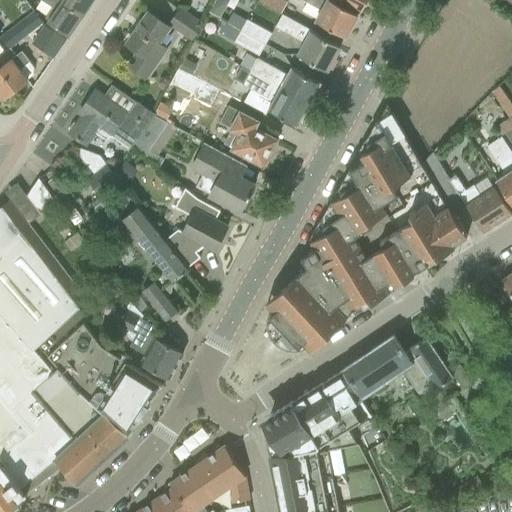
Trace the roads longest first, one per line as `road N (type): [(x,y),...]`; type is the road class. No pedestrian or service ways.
road 1 (tertiary): [(194,393),(408,0)]
road 2 (residential): [(228,418),(445,282)]
road 3 (residential): [(0,162),(111,0)]
road 4 (tertiary): [(87,511),(136,469),(194,393)]
road 5 (residential): [(445,282),(487,352),(511,421)]
